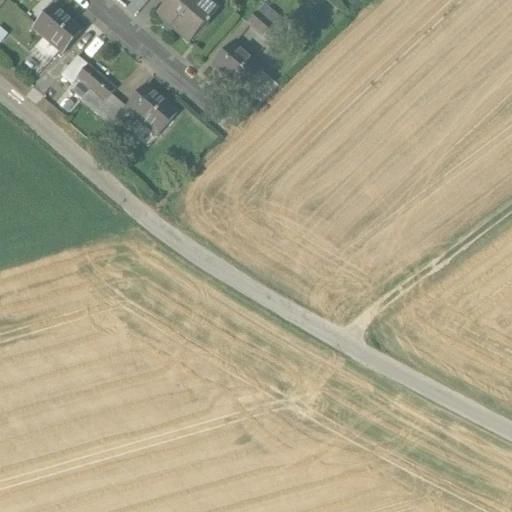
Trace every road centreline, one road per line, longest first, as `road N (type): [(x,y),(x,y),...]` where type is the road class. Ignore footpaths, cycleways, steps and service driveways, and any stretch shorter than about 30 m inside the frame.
road 1 (tertiary): [(0,87),(172,232),(511,436)]
road 2 (track): [(511,216),(347,339)]
road 3 (residential): [(87,0),(218,117)]
